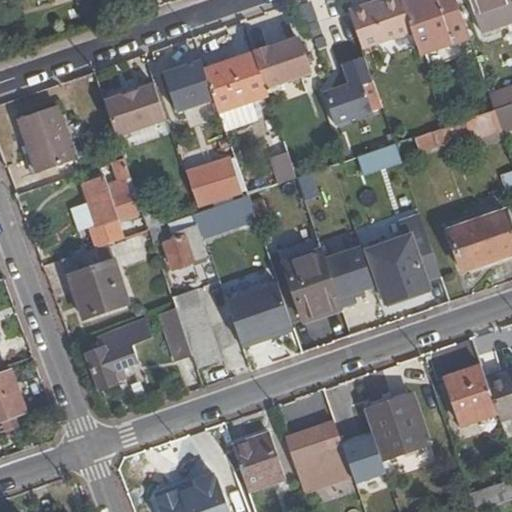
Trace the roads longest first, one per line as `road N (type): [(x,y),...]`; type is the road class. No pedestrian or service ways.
road 1 (residential): [(90,449),(511,303)]
road 2 (residential): [(90,449),(0,205)]
road 3 (residential): [(0,83),(241,0)]
